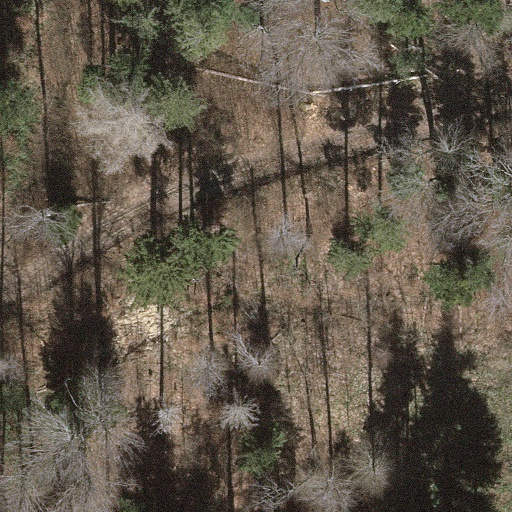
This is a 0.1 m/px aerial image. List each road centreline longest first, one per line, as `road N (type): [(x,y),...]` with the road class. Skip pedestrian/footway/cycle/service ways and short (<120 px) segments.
road 1 (track): [(0,306),(117,226),(203,184),(511,108)]
road 2 (track): [(0,227),(28,150),(39,0)]
